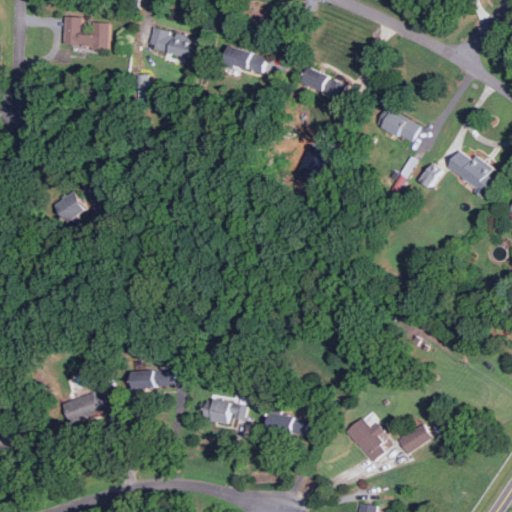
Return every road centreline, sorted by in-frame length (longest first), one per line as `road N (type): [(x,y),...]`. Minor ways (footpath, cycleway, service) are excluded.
road 1 (residential): [(59,511),(160,483),(283,508)]
road 2 (residential): [(345,0),(442,47),(511,94)]
road 3 (residential): [(20,0),(22,120)]
